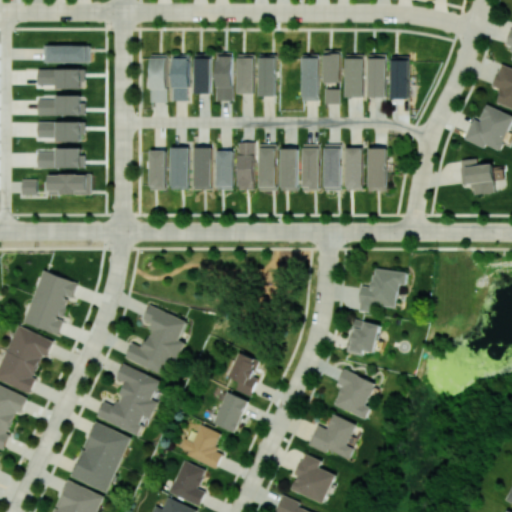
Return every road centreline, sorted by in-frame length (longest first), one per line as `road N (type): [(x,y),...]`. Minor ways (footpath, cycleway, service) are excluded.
road 1 (residential): [(123,12),(397,13),(476,29)]
road 2 (residential): [(123,12),(122,231)]
road 3 (residential): [(122,231),(332,232)]
road 4 (residential): [(91,352),(16,511)]
road 5 (residential): [(297,389),(239,511)]
